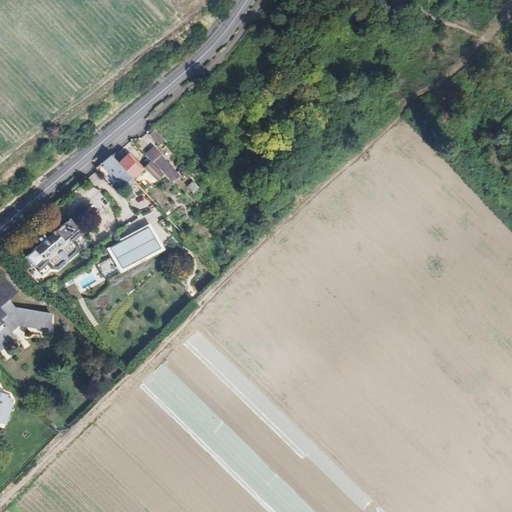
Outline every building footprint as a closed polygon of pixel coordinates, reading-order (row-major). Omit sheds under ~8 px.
[(351,142),(345,148),(351,153),(356,147),(351,142)] [(151,164),(153,162),(172,182),(177,177),(158,157),(159,156),(152,148),(143,156),(146,159),(151,164)] [(117,162),(129,177),(139,168),(126,153),(117,162)] [(113,158),(110,155),(101,162),(98,164),(103,169),(113,181),(115,178),(121,184),(129,177),(117,162),(113,158)] [(139,166),(151,179),(158,172),(151,164),(146,159),(139,166)] [(96,195),(79,211),(92,225),(109,210),(96,195)] [(131,200),(134,208),(145,205),(142,197),(131,200)] [(35,239),(39,243),(24,256),(33,266),(76,228),(67,217),(46,236),(42,232),(35,239)] [(149,225),(104,249),(118,274),(160,251),(149,225)] [(76,228),(33,266),(40,274),(49,267),(56,267),(75,251),(76,245),(84,236),(76,228)] [(73,278),(78,291),(94,285),(89,273),(73,278)] [(15,296),(4,284),(0,287),(0,349),(13,340),(8,334),(17,326),(44,333),(47,318),(12,308),(7,303),(15,296)] [(0,423),(4,425),(12,399),(6,396),(7,393),(0,391),(0,423)]
